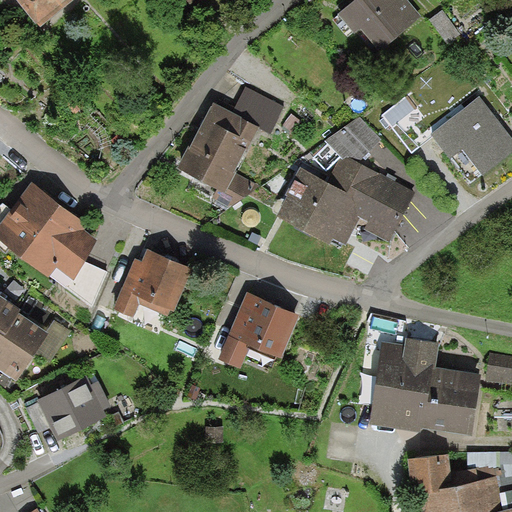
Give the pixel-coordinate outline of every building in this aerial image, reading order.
[(74,0),(14,0),(36,27),(38,25),(40,28),(74,0)] [(408,0),(355,0),(338,15),(355,34),(359,31),(379,54),(423,17),(408,0)] [(442,10),(429,20),(447,44),(461,34),(442,10)] [(75,85),(60,97),(75,115),(89,103),(75,85)] [(284,107),(246,87),(232,114),(260,128),(259,130),(271,135),(284,107)] [(511,154),(511,139),(480,98),(430,136),(450,161),(452,159),(471,184),(481,176),(482,177),(511,154)] [(232,114),(213,104),(177,171),(216,192),(213,198),(230,207),(261,186),(237,174),(238,172),(236,172),(246,152),(247,153),(259,130),(260,128),(232,114)] [(302,122),(291,114),(283,126),(294,133),(302,122)] [(324,141),(326,144),(359,162),(381,139),(360,116),(324,141)] [(405,116),(390,129),(409,153),(424,140),(405,116)] [(390,243),(415,193),(359,162),(326,144),(306,164),(304,163),(276,219),(330,246),(333,240),(346,246),(360,219),(368,223),(364,231),(390,243)] [(88,225),(32,183),(11,211),(0,226),(0,241),(50,278),(57,269),(72,280),(86,262),(100,242),(84,230),(88,225)] [(0,226),(11,211),(3,204),(0,207),(0,226)] [(193,270),(147,250),(142,262),(136,260),(114,311),(133,319),(139,306),(168,318),(171,312),(174,313),(193,270)] [(108,272),(86,262),(72,280),(67,288),(93,308),(108,272)] [(300,316),(247,293),(219,361),(241,370),(249,349),(281,361),(300,316)] [(22,312),(0,297),(0,335),(4,339),(20,315),(22,312)] [(49,335),(20,315),(4,339),(0,335),(0,371),(17,382),(49,335)] [(406,343),(383,339),(370,424),(400,429),(421,432),(422,427),(432,366),(437,367),(441,342),(407,337),(406,343)] [(511,355),(489,353),(486,381),(511,384),(511,355)] [(437,367),(432,366),(422,427),(426,428),(473,435),(483,374),(437,367)] [(113,406),(99,379),(93,382),(87,371),(34,398),(57,444),(108,418),(104,411),(113,406)] [(511,511),(511,491),(500,494),(496,476),(479,479),(477,468),(452,473),(450,454),(409,461),(413,496),(415,496),(417,511),(511,511)]
